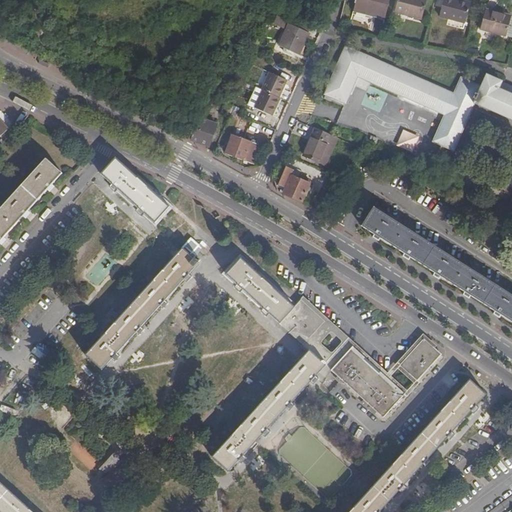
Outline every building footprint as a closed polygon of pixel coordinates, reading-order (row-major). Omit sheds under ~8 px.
[(356,0),(354,11),(385,19),(389,0),(356,0)] [(427,0),(397,0),(395,12),(422,19),(427,0)] [(444,0),(440,16),(465,23),(471,4),(454,0),(444,0)] [(480,29),(506,35),(511,16),(486,10),(480,29)] [(363,17),(353,14),(351,21),(361,24),(363,17)] [(306,32),(309,23),(288,16),(288,17),(277,15),(274,24),(284,28),(286,23),(289,24),(306,32)] [(308,33),(306,32),(289,24),(279,46),(298,55),(308,33)] [(511,87),(503,83),(487,76),(482,88),(461,78),(454,94),(416,78),(346,47),(326,94),(345,102),(357,76),(358,76),(445,113),(432,140),(442,144),(453,149),(475,102),(511,118),(511,87)] [(285,79),(269,72),(261,90),(263,91),(255,108),(272,115),(279,98),(277,97),(285,79)] [(230,113),(231,109),(235,101),(227,97),(223,110),(230,113)] [(190,139),(209,146),(217,125),(198,117),(190,139)] [(0,119),(0,138),(9,130),(0,119)] [(258,141),(261,129),(249,125),(246,138),(258,141)] [(331,134),(315,128),(304,155),(313,158),(320,161),(331,134)] [(401,129),(395,145),(411,152),(418,136),(401,129)] [(331,134),(320,161),(326,164),(333,148),(333,149),(338,137),(331,134)] [(259,146),(233,136),(226,154),(253,164),(259,146)] [(0,242),(62,174),(46,160),(0,211),(0,242)] [(115,160),(101,175),(154,223),(168,208),(115,160)] [(285,188),(282,193),(309,204),(316,190),(309,187),(310,184),(300,179),(301,176),(292,172),(294,170),(287,166),(285,169),(280,183),(279,185),(285,188)] [(276,181),(280,183),(285,169),(282,168),(276,181)] [(511,321),(511,294),(474,271),(374,207),(362,226),(511,321)] [(186,248),(193,255),(199,248),(192,241),(190,242),(189,241),(187,244),(188,245),(186,248)] [(191,257),(193,255),(186,248),(183,250),(191,257)] [(196,261),(191,257),(183,250),(86,356),(101,371),(200,265),(199,264),(201,262),(198,259),(196,261)] [(294,305),(240,259),(227,275),(280,322),(294,305)] [(330,358),(348,338),(303,297),(300,301),(323,322),(304,343),(303,344),(303,345),(309,350),(311,352),(318,347),(330,358)] [(295,306),(294,305),(280,322),(304,343),(323,322),(300,301),(295,306)] [(442,354),(421,337),(397,363),(417,381),(442,354)] [(387,374),(348,338),(330,358),(324,364),(325,365),(331,371),(352,348),(374,368),(405,394),(409,390),(389,372),(387,374)] [(383,418),(405,394),(374,368),(352,348),(331,371),(383,418)] [(228,472),(325,365),(324,364),(311,352),(309,350),(212,457),(228,472)] [(397,363),(389,372),(409,390),(417,381),(397,363)] [(378,511),(485,395),(469,381),(350,511),(378,511)] [(82,461),(90,453),(75,440),(68,448),(82,461)] [(120,449),(100,471),(109,475),(126,457),(120,449)] [(0,511),(31,511),(0,483),(0,511)]
